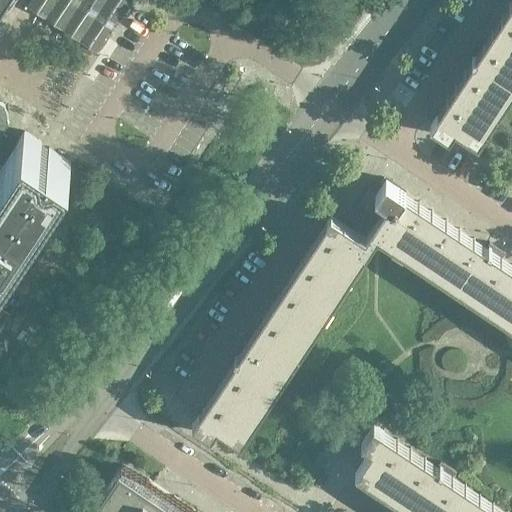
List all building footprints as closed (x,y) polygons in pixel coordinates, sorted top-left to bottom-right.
[(1,133),(8,123),(5,104),(0,101),(0,5),(3,0),(0,0),(0,268),(12,251),(24,259),(32,246),(20,238),(70,162),(24,132),(17,143),(1,133)] [(98,53),(131,4),(125,0),(30,0),(26,6),(98,53)] [(478,143),(511,91),(511,12),(489,48),(479,41),(469,57),(478,64),(443,118),(437,114),(430,124),(449,137),(455,127),(478,143)] [(511,271),(499,263),(505,253),(490,243),(483,252),(402,198),(406,192),(386,179),(375,194),(370,190),(361,204),(385,221),(377,233),(511,323),(511,271)] [(241,441),(369,247),(333,223),(251,347),(241,340),(231,356),(241,362),(205,416),(199,412),(192,423),(211,435),(217,426),(241,441)] [(495,511),(450,482),(456,472),(441,462),(434,471),(380,436),(384,430),(374,423),(361,442),(370,448),(355,471),(356,472),(356,471),(418,511),(495,511)] [(198,511),(143,476),(121,465),(93,508),(99,511),(198,511)]
